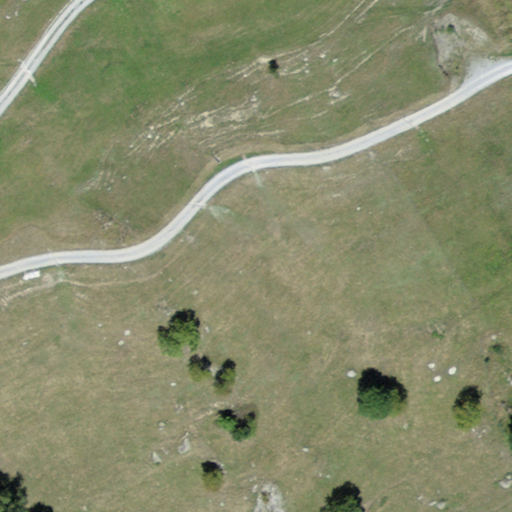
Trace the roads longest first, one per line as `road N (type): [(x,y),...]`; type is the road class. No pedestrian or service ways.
road 1 (track): [(0,264),(47,250),(91,254),(147,237),(235,157),(325,145),(511,54)]
road 2 (track): [(77,0),(0,93)]
